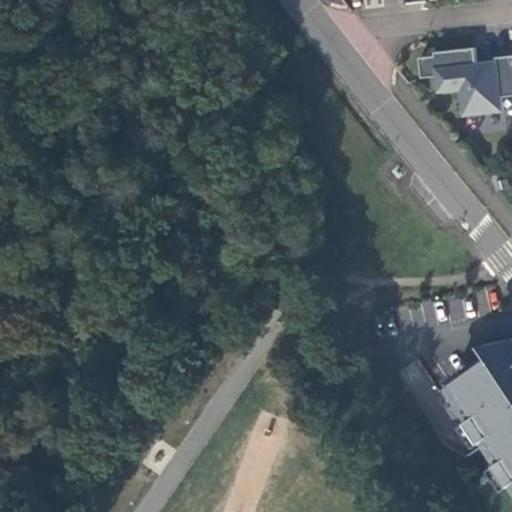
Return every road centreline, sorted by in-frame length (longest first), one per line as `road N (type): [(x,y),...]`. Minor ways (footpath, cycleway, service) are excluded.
road 1 (residential): [(511,262),(327,32)]
road 2 (residential): [(327,32),(511,11)]
